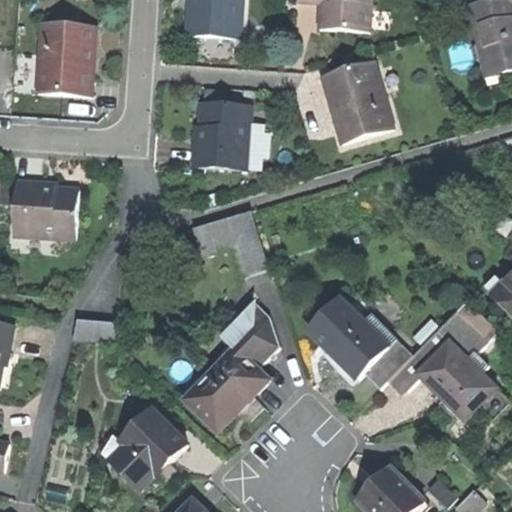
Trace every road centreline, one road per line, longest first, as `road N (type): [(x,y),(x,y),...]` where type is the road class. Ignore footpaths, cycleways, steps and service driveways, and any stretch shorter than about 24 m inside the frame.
road 1 (residential): [(136,142),(131,215),(102,281),(65,333),(28,494)]
road 2 (residential): [(136,142),(145,0)]
road 3 (residential): [(0,134),(136,142)]
